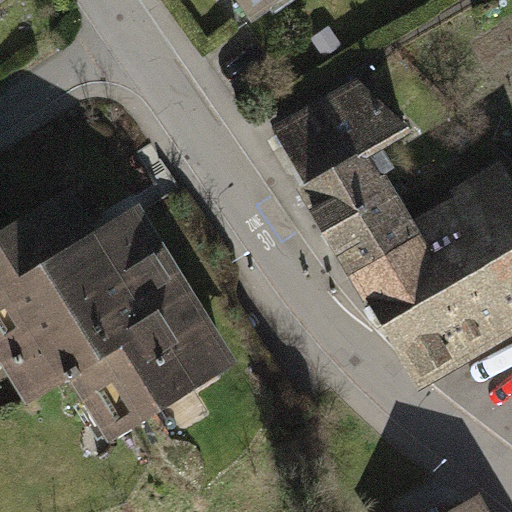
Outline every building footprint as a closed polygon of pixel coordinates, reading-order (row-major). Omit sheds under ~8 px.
[(228,0),(245,25),(283,0),(228,0)] [(361,269),(415,237),(379,174),(390,167),(378,146),(401,133),(356,88),(282,131),(306,183),(302,189),(352,274),(361,269)] [(415,237),(361,269),(420,373),(511,318),(511,183),(504,170),(463,192),(465,207),(441,223),(415,237)] [(63,199),(0,236),(0,344),(15,370),(26,364),(41,387),(65,373),(69,380),(80,374),(98,404),(106,399),(120,423),(222,362),(134,215),(88,242),(63,199)] [(481,511),(475,501),(456,511),(481,511)]
